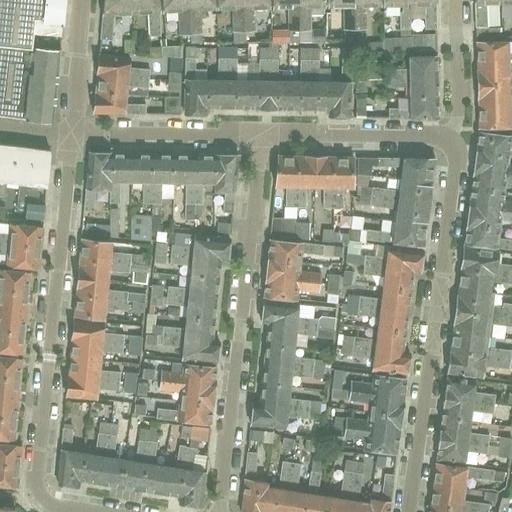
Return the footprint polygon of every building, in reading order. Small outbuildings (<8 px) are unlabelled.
[(0,0),(0,116),(25,119),(52,122),(59,50),(32,48),(35,26),(42,26),(41,35),(61,38),(64,9),(64,0),(0,0)] [(114,16),(133,14),(131,0),(104,0),(103,16),(102,16),(100,39),(112,41),(114,16)] [(160,36),(158,0),(131,0),(133,14),(148,13),(149,37),(160,36)] [(163,13),(178,12),(180,34),(190,33),(188,0),(162,0),(163,9),(163,13)] [(188,0),(190,33),(191,44),(201,44),(200,33),(199,16),(199,11),(214,10),(213,0),(188,0)] [(217,0),(218,10),(233,9),(233,16),(233,31),(233,43),(244,43),(244,31),(243,0),(217,0)] [(243,0),(244,31),(253,31),(253,15),(250,15),(250,9),(269,8),(269,0),(243,0)] [(288,30),(298,30),(298,0),(272,0),(273,9),(288,9),(288,30)] [(323,0),(298,0),(298,30),(309,30),(309,8),(324,7),(323,0)] [(344,29),(354,29),(353,0),(327,0),(328,8),(344,7),(344,13),(344,29)] [(353,0),(354,29),(356,43),(356,54),(383,52),(383,42),(366,43),(366,30),(364,29),(364,13),(362,13),(362,7),(379,7),(379,0),(353,0)] [(410,29),(410,6),(409,0),(383,0),(383,7),(401,6),(401,13),(399,13),(399,29),(410,29)] [(425,28),(436,28),(436,9),(435,6),(434,0),(409,0),(410,6),(425,6),(425,28)] [(500,5),(499,0),(474,0),(475,5),(475,27),(487,27),(486,5),(500,5)] [(475,27),(476,38),(500,37),(500,27),(487,27),(475,27)] [(411,35),(412,51),(436,51),(435,35),(411,35)] [(506,41),(476,42),(476,64),(511,62),(511,54),(506,55),(506,41)] [(164,57),(163,47),(148,47),(148,57),(164,57)] [(179,47),(163,47),(164,57),(179,57),(179,47)] [(351,48),(342,48),(342,82),(330,82),(329,117),(350,117),(351,62),(351,48)] [(226,108),(227,60),(227,49),(219,49),(219,60),(218,80),(206,80),(205,115),(206,115),(206,108),(226,108)] [(226,108),(247,109),(247,81),(235,81),(236,60),(235,49),(227,49),(227,60),(226,108)] [(259,60),(268,61),(268,49),(259,49),(259,60)] [(268,49),(268,61),(277,61),(277,49),(268,49)] [(310,49),(309,49),(301,49),(301,61),(300,82),(288,82),(288,109),(309,110),(310,49)] [(328,117),(329,117),(330,82),(317,82),(318,61),(318,49),(310,49),(309,110),(328,110),(328,117)] [(99,55),(97,74),(148,79),(149,70),(129,68),(129,58),(99,55)] [(388,78),(437,77),(437,56),(408,57),(409,69),(388,70),(388,78)] [(184,114),(205,115),(206,80),(194,80),(194,59),(185,59),(184,114)] [(259,81),(247,81),(247,109),(267,109),(268,61),(259,60),(259,81)] [(267,109),(288,109),(288,82),(277,81),(277,61),(268,61),(267,109)] [(511,62),(476,64),(477,85),(508,84),(508,72),(511,72),(511,62)] [(147,88),(148,79),(97,74),(95,93),(126,96),(127,86),(147,88)] [(410,98),(437,98),(437,77),(388,78),(388,87),(409,87),(410,98)] [(511,96),(508,96),(508,84),(477,85),(478,106),(511,105),(511,96)] [(94,105),(93,113),(107,113),(145,114),(145,106),(145,104),(125,104),(126,96),(95,93),(94,105)] [(164,98),(164,114),(178,115),(179,98),(164,98)] [(369,98),(355,98),(355,117),(368,117),(369,98)] [(389,109),(389,119),(437,118),(437,98),(410,98),(410,109),(389,109)] [(511,105),(478,106),(478,128),(510,127),(509,115),(511,114),(511,105)] [(511,136),(479,132),(476,151),(509,155),(510,146),(511,146),(511,136)] [(0,181),(12,183),(16,146),(0,144),(0,181)] [(16,209),(26,210),(27,200),(33,148),(16,146),(12,183),(19,184),(16,209)] [(50,150),(33,148),(27,200),(26,210),(25,218),(43,219),(44,206),(46,187),(50,150)] [(476,151),(474,169),(511,174),(511,164),(507,164),(509,155),(476,151)] [(95,190),(109,190),(110,153),(89,153),(84,211),(94,212),(95,190)] [(120,182),(131,182),(131,154),(111,154),(111,153),(110,153),(109,190),(111,190),(111,204),(120,204),(120,182)] [(151,204),(152,154),(131,154),(131,182),(143,182),(143,204),(151,204)] [(161,184),(173,184),(173,155),(152,154),(151,204),(160,203),(161,184)] [(194,215),(194,205),(194,184),(195,155),(173,155),(173,184),(185,184),(185,221),(193,221),(194,215)] [(213,192),(215,192),(216,155),(215,155),(195,155),(194,184),(194,205),(203,205),(203,184),(214,185),(213,192)] [(215,192),(224,192),(234,192),(238,156),(216,155),(215,192)] [(286,208),(296,208),(297,156),(278,156),(275,186),(286,186),(286,208)] [(306,208),(306,187),(314,187),(315,156),(297,156),(296,208),(306,208)] [(333,208),(334,157),(315,156),(314,187),(324,187),(323,208),(333,208)] [(353,187),(353,157),(334,157),(333,208),(343,208),(343,187),(353,187)] [(371,167),(377,167),(377,158),(357,157),(357,174),(370,175),(371,167)] [(435,159),(404,158),(377,158),(377,167),(402,167),(401,177),(432,182),(435,159)] [(471,188),(504,192),(505,183),(511,183),(511,174),(474,169),(471,188)] [(429,203),(432,182),(401,177),(399,191),(373,187),(372,196),(429,203)] [(511,203),(502,202),(504,192),(471,188),(469,206),(511,212),(511,203)] [(222,212),(233,214),(235,192),(234,192),(224,192),(222,212)] [(397,209),(395,221),(426,225),(429,203),(372,196),(371,205),(397,209)] [(151,204),(152,215),(160,215),(160,203),(151,204)] [(203,205),(194,205),(194,215),(202,215),(203,205)] [(511,212),(469,206),(466,225),(499,229),(500,220),(511,221),(511,212)] [(109,209),(109,225),(109,226),(109,237),(117,238),(118,209),(109,209)] [(131,216),(130,239),(150,241),(150,217),(131,216)] [(293,238),(293,223),(293,219),(271,219),(270,236),(293,238)] [(423,247),(426,225),(395,221),(393,233),(367,230),(366,239),(423,247)] [(310,223),(293,223),(293,238),(309,240),(310,223)] [(0,243),(40,248),(42,227),(11,224),(10,234),(0,232),(0,243)] [(86,224),(85,235),(94,236),(95,225),(86,224)] [(511,240),(497,238),(499,229),(466,225),(464,244),(511,249),(511,240)] [(360,230),(351,229),(349,241),(359,243),(360,230)] [(333,233),(332,241),(332,242),(347,243),(348,234),(333,233)] [(171,246),(170,253),(227,259),(230,238),(194,235),(192,248),(171,246)] [(111,254),(112,243),(112,242),(82,239),(80,258),(130,264),(131,255),(111,254)] [(324,245),(303,243),(270,240),(268,259),(302,262),(302,253),(323,255),(324,245)] [(38,268),(40,248),(0,243),(0,254),(8,255),(7,265),(38,268)] [(345,263),(364,265),(413,272),(420,272),(423,251),(387,246),(386,259),(346,254),(345,263)] [(464,248),(461,268),(511,275),(511,264),(497,263),(498,252),(464,248)] [(165,253),(153,252),(153,254),(154,254),(153,263),(165,263),(165,253)] [(227,259),(192,256),(170,253),(169,264),(191,266),(190,276),(219,279),(221,260),(227,261),(227,259)] [(109,271),(129,273),(130,264),(80,258),(78,278),(108,281),(109,271)] [(301,272),(302,262),(268,259),(266,278),(319,283),(320,274),(301,272)] [(148,265),(130,264),(129,273),(147,274),(148,265)] [(363,273),(383,276),(381,288),(410,292),(413,272),(364,265),(363,273)] [(511,275),(461,268),(458,289),(489,293),(491,281),(511,283),(511,275)] [(0,289),(27,293),(29,272),(0,269),(0,289)] [(343,283),(351,284),(352,272),(344,272),(343,283)] [(166,295),(216,300),(219,279),(190,276),(188,289),(167,287),(166,295)] [(107,291),(108,281),(78,278),(76,297),(126,302),(127,293),(107,291)] [(318,293),(319,283),(266,278),(264,297),(297,300),(298,291),(318,293)] [(151,284),(150,293),(162,295),(163,286),(151,284)] [(408,311),(410,292),(381,288),(380,299),(360,296),(358,305),(408,311)] [(0,310),(26,313),(27,293),(0,289),(0,310)] [(458,289),(456,310),(511,317),(511,304),(503,303),(503,307),(492,305),(494,294),(489,294),(489,293),(458,289)] [(145,295),(127,293),(126,302),(144,304),(145,295)] [(165,306),(166,304),(166,295),(162,295),(150,293),(149,304),(165,306)] [(216,300),(166,295),(166,304),(186,306),(185,318),(214,321),(216,300)] [(347,304),(358,305),(360,296),(348,295),(347,304)] [(76,297),(74,316),(104,319),(105,309),(126,310),(126,302),(76,297)] [(261,322),(268,323),(317,328),(318,320),(297,318),(298,304),(263,300),(261,322)] [(357,314),(358,305),(347,304),(346,313),(357,314)] [(378,317),(376,330),(405,334),(408,311),(358,305),(357,314),(378,317)] [(0,331),(24,333),(26,313),(0,310),(0,331)] [(511,317),(456,310),(453,331),(489,336),(490,323),(505,325),(510,326),(511,317)] [(321,317),(318,320),(317,328),(334,330),(335,318),(321,317)] [(153,326),(152,335),(163,337),(219,342),(212,341),(214,321),(185,318),(184,329),(164,328),(163,327),(153,326)] [(74,320),(72,339),(123,344),(124,335),(103,333),(104,323),(74,320)] [(317,328),(268,323),(266,341),(294,345),(295,335),(316,337),(317,328)] [(333,340),(334,330),(317,328),(316,337),(316,338),(333,340)] [(375,339),(355,337),(354,346),(402,352),(405,334),(376,330),(375,339)] [(0,351),(22,354),(24,333),(0,331),(0,351)] [(511,351),(482,347),(484,335),(489,336),(453,331),(450,352),(511,359),(511,351)] [(343,335),(342,344),(354,346),(355,337),(343,335)] [(162,345),(182,347),(181,360),(217,363),(219,342),(163,337),(162,345)] [(123,344),(72,339),(70,358),(100,361),(101,351),(122,353),(123,344)] [(293,357),(294,345),(266,341),(264,363),(313,368),(313,359),(293,357)] [(341,353),(352,354),(354,346),(342,344),(341,353)] [(409,353),(402,352),(354,346),(352,354),(373,357),(371,371),(407,375),(409,353)] [(511,368),(511,359),(450,352),(447,373),(482,377),(483,365),(511,368)] [(0,377),(19,379),(21,359),(0,356),(0,377)] [(99,371),(100,361),(70,358),(68,377),(119,382),(120,372),(99,371)] [(313,359),(313,368),(324,370),(325,360),(313,359)] [(264,363),(262,382),(290,385),(291,376),(312,378),(313,368),(264,363)] [(162,371),(160,381),(214,386),(216,367),(182,364),(181,373),(162,371)] [(324,370),(313,368),(312,378),(323,379),(324,370)] [(143,369),(142,379),(154,380),(155,371),(143,369)] [(331,388),(339,389),(341,389),(343,371),(334,370),(331,388)] [(350,390),(404,397),(406,379),(373,375),(372,384),(351,381),(350,390)] [(0,397),(17,400),(19,379),(0,377),(0,397)] [(119,382),(68,377),(66,396),(97,399),(98,389),(118,392),(119,382)] [(474,380),(447,377),(444,397),(494,404),(495,394),(472,391),(474,380)] [(212,405),(214,386),(160,381),(159,390),(180,392),(179,402),(212,405)] [(290,385),(262,382),(260,404),(309,409),(309,401),(288,399),(290,385)] [(137,384),(136,394),(145,395),(146,385),(137,384)] [(350,390),(341,389),(339,389),(338,398),(348,400),(350,390)] [(401,416),(404,397),(350,390),(348,400),(369,403),(368,412),(401,416)] [(0,418),(15,420),(17,400),(0,397),(0,418)] [(492,413),(494,404),(444,397),(441,418),(469,422),(470,410),(492,413)] [(320,402),(309,401),(309,409),(319,410),(320,402)] [(210,424),(212,405),(179,402),(178,411),(158,409),(157,418),(210,424)] [(309,409),(260,404),(253,403),(251,425),(285,429),(287,416),(308,418),(309,409)] [(143,417),(144,405),(133,404),(132,416),(143,417)] [(309,409),(308,418),(318,419),(319,410),(309,409)] [(399,435),(401,416),(368,412),(367,422),(346,419),(345,428),(399,435)] [(0,418),(0,439),(13,440),(15,420),(0,418)] [(346,419),(334,418),(333,426),(345,428),(346,419)] [(488,436),(468,434),(467,434),(469,422),(441,418),(439,439),(487,445),(488,436)] [(120,487),(140,491),(148,442),(147,442),(149,431),(150,423),(142,421),(139,441),(135,462),(124,460),(120,487)] [(80,481),(99,484),(104,456),(109,424),(101,423),(95,455),(83,453),(77,487),(79,488),(80,481)] [(109,424),(104,456),(99,484),(120,487),(124,460),(112,458),(116,437),(118,425),(109,424)] [(344,436),(345,428),(333,426),(332,434),(344,436)] [(192,427),(191,438),(207,440),(208,429),(192,427)] [(399,435),(345,428),(344,436),(364,438),(363,449),(396,453),(399,435)] [(63,429),(58,484),(77,487),(83,453),(71,451),(72,430),(63,429)] [(145,463),(140,491),(142,491),(161,494),(165,466),(153,464),(156,444),(158,432),(150,431),(148,442),(145,463)] [(499,446),(510,448),(511,438),(500,436),(499,446)] [(487,445),(439,439),(436,460),(463,463),(465,451),(486,454),(487,445)] [(0,464),(19,467),(21,446),(0,443),(0,464)] [(161,494),(180,497),(188,447),(179,446),(175,468),(165,466),(161,494)] [(499,446),(498,455),(497,456),(509,458),(510,448),(499,446)] [(202,508),(205,473),(194,471),(198,448),(188,447),(180,497),(179,504),(202,508)] [(241,511),(264,511),(268,482),(254,480),(257,454),(248,453),(241,511)] [(375,466),(395,469),(396,459),(377,457),(375,466)] [(343,472),(352,473),(354,461),(345,459),(343,472)] [(312,460),(311,472),(320,473),(322,462),(312,460)] [(363,462),(354,461),(352,473),(361,474),(363,462)] [(268,486),(268,482),(264,511),(285,511),(291,463),(282,462),(278,488),(268,486)] [(305,511),(308,492),(296,490),(300,465),(291,463),(285,511),(305,511)] [(492,480),(493,470),(436,463),(433,484),(464,488),(466,477),(492,480)] [(19,467),(0,464),(0,485),(17,487),(19,467)] [(504,472),(493,470),(492,480),(503,481),(504,472)] [(305,511),(325,511),(328,495),(317,494),(320,473),(311,472),(308,492),(305,511)] [(325,511),(345,511),(352,473),(343,472),(339,497),(328,495),(325,511)] [(352,473),(345,511),(367,511),(369,502),(357,500),(361,474),(352,473)] [(389,511),(391,501),(394,476),(385,475),(381,500),(369,498),(369,502),(367,511),(389,511)] [(462,501),(464,488),(433,484),(430,506),(478,511),(487,511),(488,504),(462,501)] [(483,500),(496,502),(497,494),(484,492),(483,500)] [(506,511),(508,498),(501,498),(497,511),(506,511)]
